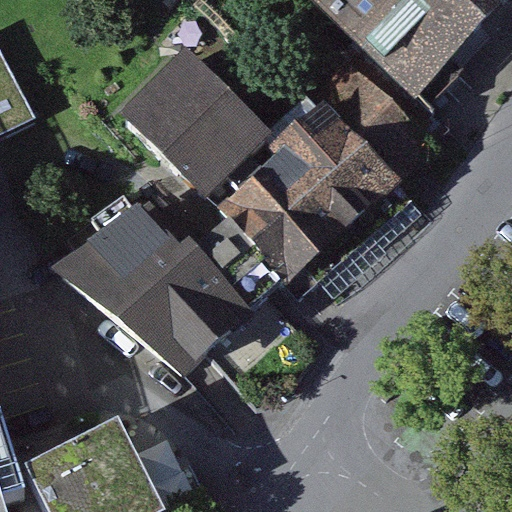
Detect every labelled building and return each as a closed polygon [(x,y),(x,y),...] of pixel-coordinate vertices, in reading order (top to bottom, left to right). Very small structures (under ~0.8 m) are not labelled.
[(511,0),(310,0),(426,122),(511,23),(511,0)] [(0,156),(37,138),(0,63),(0,156)] [(131,133),(210,215),(279,149),(199,67),(131,133)] [(210,215),(299,306),(448,162),(359,71),(279,149),(210,215)] [(210,215),(177,247),(142,210),(102,249),(137,286),(116,306),(205,397),(299,306),(210,215)] [(160,511),(119,433),(28,481),(44,511),(160,511)]
